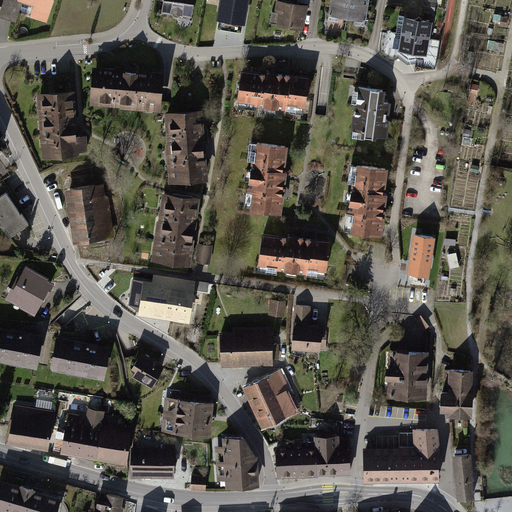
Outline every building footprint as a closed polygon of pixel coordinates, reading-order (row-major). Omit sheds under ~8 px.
[(50,0),(19,0),(19,3),(47,12),(50,0)] [(163,0),(162,9),(193,14),(194,0),(163,0)] [(249,0),(223,0),(220,20),(245,25),(249,0)] [(309,1),(296,0),(275,0),(273,22),(307,26),(309,1)] [(350,18),(353,0),(336,0),(334,16),(350,18)] [(353,0),(350,18),(367,21),(370,0),(353,0)] [(438,12),(438,0),(434,0),(427,0),(427,12),(438,12)] [(399,30),(428,35),(430,18),(402,14),(399,30)] [(428,35),(399,30),(397,47),(425,51),(428,35)] [(164,75),(95,67),(91,104),(160,112),(164,75)] [(312,78),(242,70),(238,107),(307,115),(312,78)] [(357,84),(351,138),(381,141),(386,87),(357,84)] [(38,91),(39,160),(77,159),(75,90),(38,91)] [(167,114),(169,183),(207,182),(205,113),(167,114)] [(253,141),(245,210),(282,215),(290,145),(253,141)] [(0,165),(8,160),(0,147),(0,165)] [(356,163),(348,232),(384,236),(392,167),(356,163)] [(105,183),(67,188),(74,241),(113,235),(105,183)] [(0,217),(5,214),(19,234),(38,220),(15,187),(0,198),(0,217)] [(161,193),(152,260),(188,265),(197,197),(161,193)] [(334,241),(265,233),(260,271),(329,278),(334,241)] [(433,238),(414,235),(408,272),(428,275),(433,238)] [(458,253),(451,254),(452,268),(460,267),(458,253)] [(25,264),(2,302),(35,317),(55,282),(25,264)] [(192,282),(146,276),(141,311),(187,317),(192,282)] [(197,290),(210,291),(211,282),(198,280),(197,290)] [(321,299),(305,299),(305,317),(300,317),(301,341),(328,341),(328,319),(321,319),(321,299)] [(244,324),(228,325),(229,355),(279,353),(278,319),(244,320),(244,324)] [(41,336),(0,328),(0,358),(36,365),(41,336)] [(108,348),(58,338),(52,366),(103,376),(108,348)] [(427,351),(393,350),(391,394),(425,396),(427,351)] [(141,367),(136,375),(152,384),(163,366),(140,353),(134,363),(141,367)] [(471,370),(445,369),(445,378),(451,378),(450,392),(442,392),(442,408),(449,409),(449,414),(469,415),(471,370)] [(276,372),(245,386),(264,426),(294,411),(276,372)] [(212,397),(171,392),(167,430),(208,434),(212,397)] [(54,411),(14,405),(9,440),(49,446),(54,411)] [(88,412),(86,425),(59,421),(54,448),(126,460),(132,426),(117,424),(118,417),(88,412)] [(381,450),(366,451),(366,480),(438,478),(437,429),(419,429),(420,451),(381,452),(381,450)] [(289,449),(276,449),(277,474),(350,471),(349,438),(337,439),(337,435),(316,435),(316,441),(301,442),(301,441),(288,441),(289,449)] [(249,446),(242,437),(225,437),(226,449),(218,449),(220,475),(228,475),(229,486),(257,484),(255,457),(249,446)] [(161,449),(132,449),(132,473),(174,474),(174,445),(161,445),(161,449)] [(469,454),(455,455),(459,498),(473,497),(469,454)] [(207,476),(192,475),(191,488),(206,489),(207,476)] [(55,511),(59,499),(1,482),(0,483),(0,507),(16,511),(55,511)] [(125,511),(127,502),(106,499),(105,506),(92,505),(91,511),(84,511),(83,511),(125,511)]
